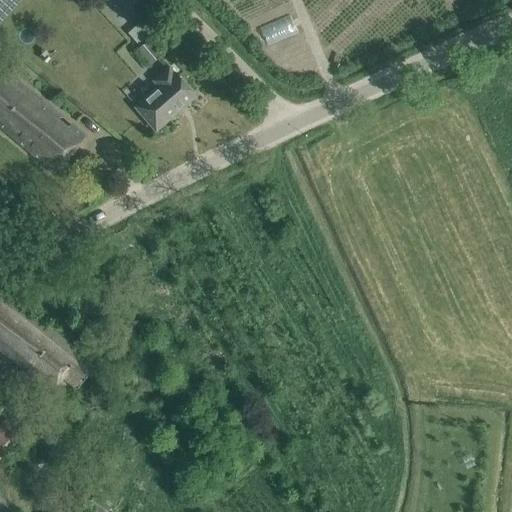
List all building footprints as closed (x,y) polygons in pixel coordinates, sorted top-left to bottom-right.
[(149,41),(139,49),(151,64),(161,56),(149,41)] [(159,87),(136,107),(156,130),(195,96),(175,73),(174,74),(169,68),(154,81),(159,87)] [(0,76),(0,130),(55,174),(84,136),(70,125),(67,128),(57,120),(59,117),(3,73),(0,76)] [(5,292),(0,296),(0,350),(50,391),(62,377),(77,389),(94,368),(79,356),(81,354),(5,292)] [(0,456),(4,460),(30,431),(10,413),(0,423),(0,456)] [(10,511),(0,495),(0,511),(10,511)]
